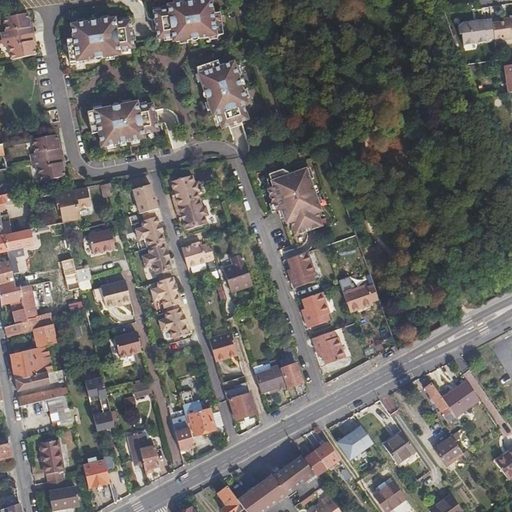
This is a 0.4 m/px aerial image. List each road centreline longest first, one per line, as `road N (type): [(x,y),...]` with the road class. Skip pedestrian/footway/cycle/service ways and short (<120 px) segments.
road 1 (residential): [(321,409),(231,157),(203,149),(91,176),(75,166),(47,23),(58,6),(96,0)]
road 2 (unknown): [(231,329),(273,480),(294,511)]
road 3 (primary): [(321,409),(151,500)]
road 4 (residential): [(0,343),(30,511)]
road 5 (unknown): [(372,381),(432,475),(432,499)]
road 6 (primary): [(511,302),(401,366)]
road 7 (primary): [(401,366),(511,311)]
